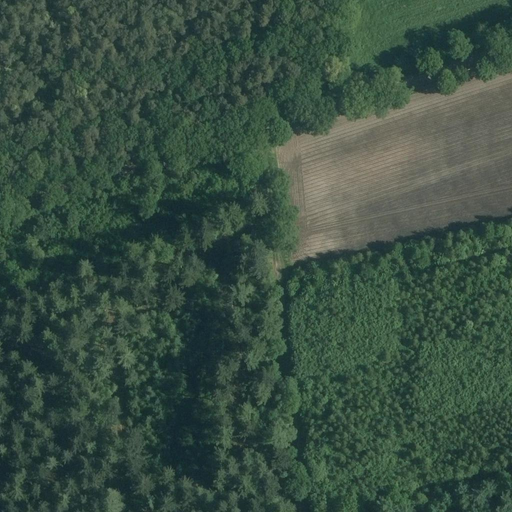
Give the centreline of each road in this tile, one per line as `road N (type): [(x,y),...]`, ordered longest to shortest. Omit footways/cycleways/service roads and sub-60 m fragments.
road 1 (tertiary): [(0,213),(511,50)]
road 2 (track): [(305,511),(261,130)]
